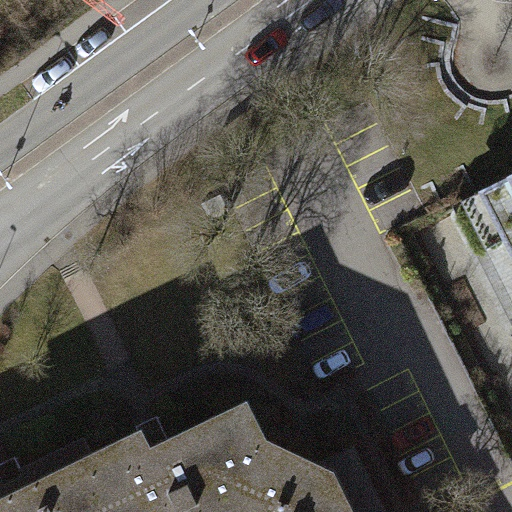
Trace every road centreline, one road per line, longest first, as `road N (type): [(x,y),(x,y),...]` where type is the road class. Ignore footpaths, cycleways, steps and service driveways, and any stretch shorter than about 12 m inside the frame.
road 1 (tertiary): [(0,218),(311,0)]
road 2 (tertiary): [(194,0),(0,149)]
